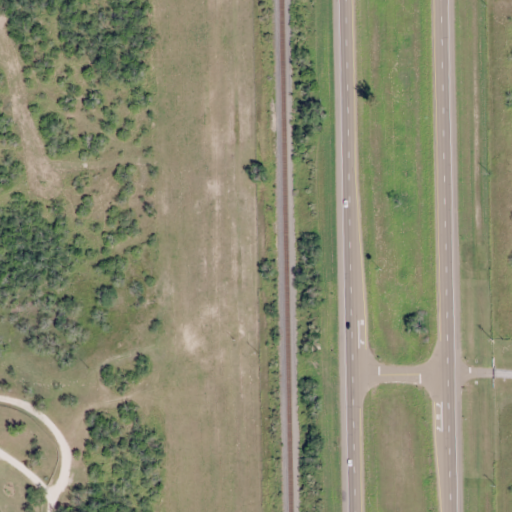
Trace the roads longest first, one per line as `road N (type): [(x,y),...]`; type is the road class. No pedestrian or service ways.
road 1 (trunk): [(450,511),(443,0)]
road 2 (trunk): [(346,0),(352,511)]
road 3 (residential): [(511,376),(353,377)]
